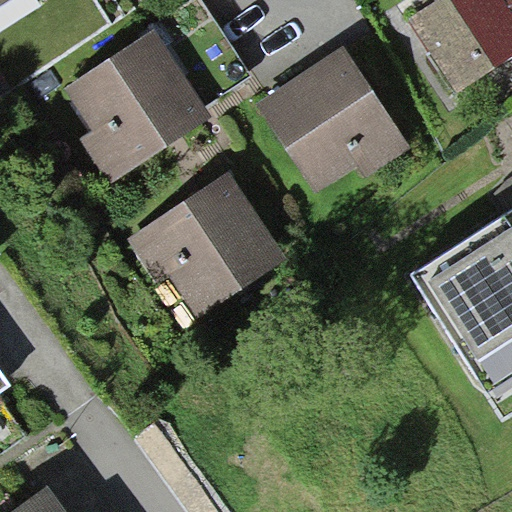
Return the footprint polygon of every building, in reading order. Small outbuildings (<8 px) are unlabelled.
[(0,0),(0,8),(13,0),(0,0)] [(511,61),(511,0),(433,0),(408,17),(461,96),(511,61)] [(205,123),(150,34),(47,97),(102,186),(176,140),(205,123)] [(345,48),(261,104),(318,190),(359,163),(366,174),(410,145),(345,48)] [(511,359),(511,175),(491,190),(506,213),(407,276),(476,383),(511,359)] [(280,262),(229,178),(202,194),(128,240),(179,323),(280,262)] [(33,511),(84,511),(67,488),(33,511)]
